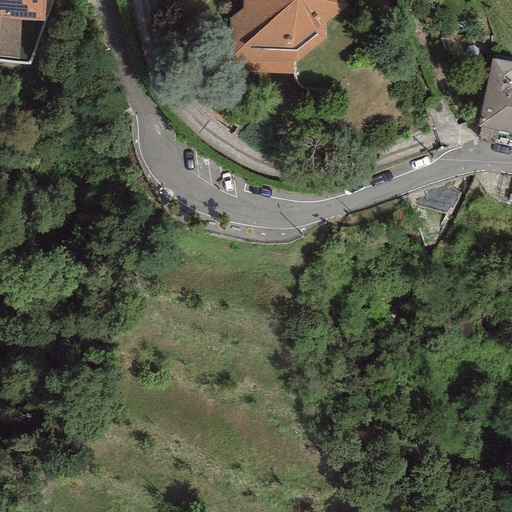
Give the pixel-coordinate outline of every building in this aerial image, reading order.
[(0,0),(0,18),(19,19),(43,21),(44,0),(0,0)] [(296,51),(316,34),(311,26),(342,4),(339,0),(245,0),(244,48),(296,51)] [(0,58),(17,60),(19,19),(0,18),(0,58)] [(444,44),(455,43),(453,31),(443,32),(444,44)] [(111,87),(122,83),(111,55),(100,59),(111,87)] [(511,76),(511,65),(493,61),(481,121),(497,125),(511,128),(511,80),(511,81),(511,76)] [(477,138),(494,140),(497,125),(481,121),(477,138)] [(511,274),(511,264),(500,259),(497,268),(511,274)]
